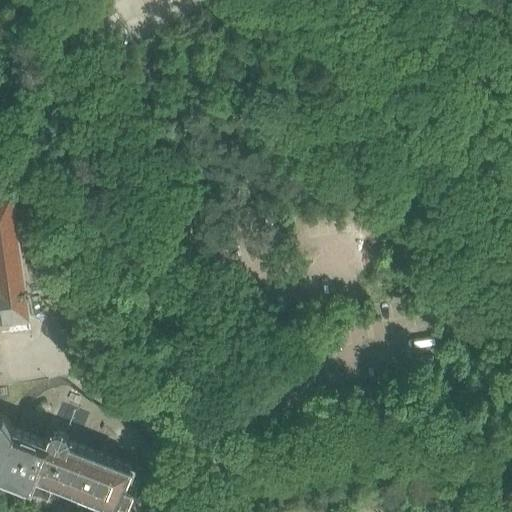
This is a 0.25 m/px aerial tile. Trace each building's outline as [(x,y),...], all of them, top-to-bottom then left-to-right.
[(111,1),(110,0),(92,0),(97,8),(111,1)] [(115,11),(111,3),(99,9),(103,18),(115,11)] [(0,413),(0,321),(28,318),(10,194),(0,195),(0,472),(32,486),(37,474),(117,506),(120,498),(129,502),(136,486),(126,482),(133,465),(68,439),(68,438),(66,433),(57,430),(52,432),(50,436),(45,434),(43,439),(14,427),(3,413),(0,413)] [(40,312),(50,311),(47,287),(38,288),(40,312)] [(0,332),(26,329),(25,319),(0,322),(0,332)]
